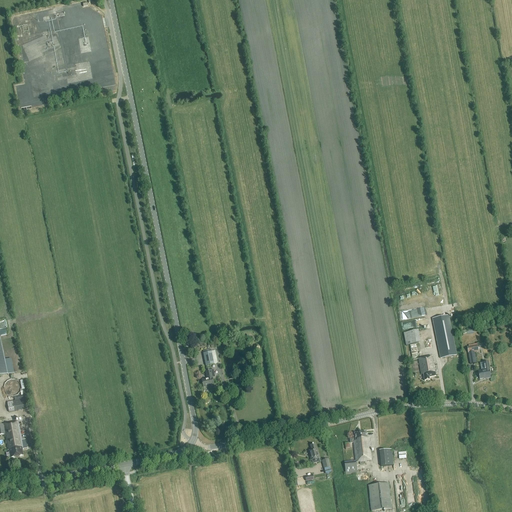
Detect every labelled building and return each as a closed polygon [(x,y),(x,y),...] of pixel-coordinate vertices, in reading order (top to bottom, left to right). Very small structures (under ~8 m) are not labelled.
[(440,358),(456,355),(448,316),(432,319),(440,358)] [(418,330),(403,333),(406,346),(420,343),(418,330)] [(0,339),(0,376),(8,374),(1,339),(0,339)] [(429,377),(436,376),(432,356),(420,359),(417,344),(410,345),(412,360),(418,359),(421,374),(423,374),(424,381),(429,380),(429,377)] [(474,352),(478,351),(477,345),(467,347),(470,364),(476,363),(474,352)] [(206,366),(214,364),(212,352),(203,354),(206,366)] [(490,378),(489,369),(490,369),(489,362),(482,363),(484,370),(478,371),(479,379),(486,378),(486,379),(490,378)] [(203,388),(214,386),(211,371),(206,372),(207,379),(202,380),(202,384),(202,385),(203,385),(203,388)] [(20,392),(21,389),(20,385),(18,382),(15,380),(11,380),(7,381),(5,384),(4,388),(5,391),(6,395),(10,396),(14,396),(17,395),(20,392)] [(15,401),(13,402),(7,403),(9,413),(15,412),(29,409),(26,395),(14,398),(15,401)] [(4,425),(0,425),(0,436),(6,435),(8,451),(10,451),(11,457),(12,458),(23,456),(22,455),(23,455),(22,451),(23,451),(22,449),(27,449),(26,440),(21,441),(18,422),(4,425)] [(372,461),(369,438),(367,439),(366,432),(354,434),(355,439),(350,439),(350,443),(354,443),(356,461),(354,461),(353,457),(351,457),(351,461),(344,462),(346,474),(357,473),(356,463),(372,461)] [(311,461),(320,459),(317,449),(316,449),(315,444),(310,445),(311,450),(308,451),(311,461)] [(393,465),(391,449),(379,451),(381,467),(393,465)] [(325,474),(332,472),(328,459),(322,461),(325,474)] [(389,484),(368,486),(371,511),(391,509),(389,484)]
